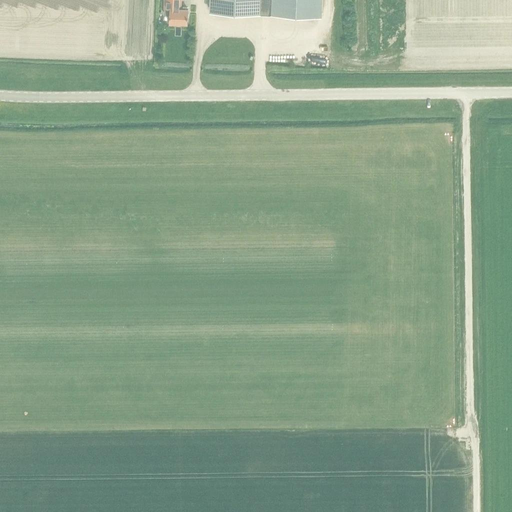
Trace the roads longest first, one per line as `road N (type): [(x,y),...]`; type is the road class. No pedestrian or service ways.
road 1 (unclassified): [(511,92),(0,95)]
road 2 (track): [(466,93),(476,511)]
